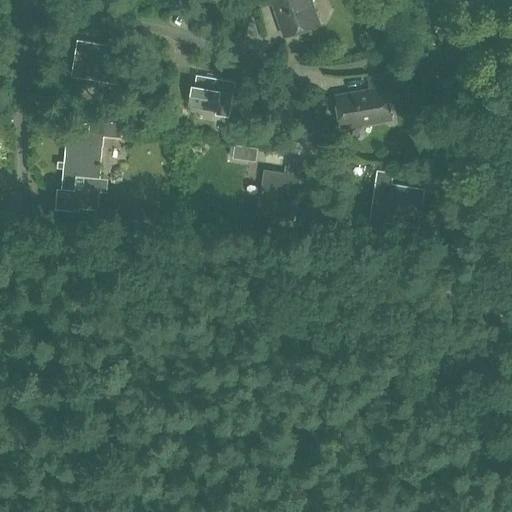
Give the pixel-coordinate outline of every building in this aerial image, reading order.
[(273,3),(284,36),(320,24),(311,0),(257,0),(260,8),(273,3)] [(71,76),(116,83),(122,46),(77,39),(71,76)] [(336,95),(342,131),(397,121),(391,89),(398,88),(394,72),(368,76),(371,89),(336,95)] [(215,113),(229,116),(235,80),(196,73),(194,84),(192,84),(189,103),(216,107),(215,113)] [(123,123),(90,119),(89,131),(67,129),(62,188),(75,189),(76,176),(100,178),(104,136),(122,138),(123,123)] [(257,149),(235,145),(233,157),(255,161),(257,149)] [(259,213),(293,219),(302,161),(291,160),(289,173),(265,170),(259,213)] [(369,227),(384,229),(385,222),(419,227),(425,189),(392,183),(393,172),(378,170),(369,227)] [(89,179),(88,197),(106,198),(107,180),(89,179)]
